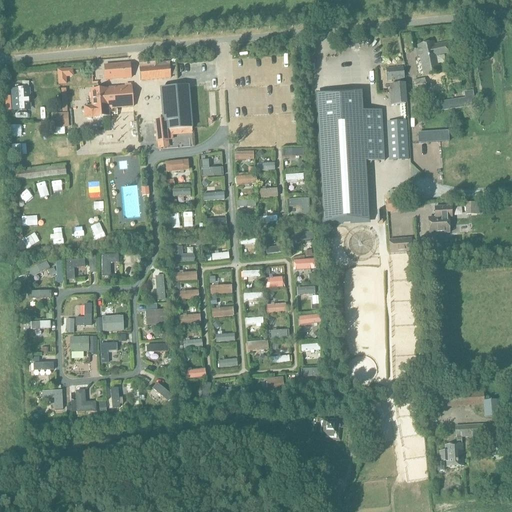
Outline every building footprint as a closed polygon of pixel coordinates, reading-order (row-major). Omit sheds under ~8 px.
[(414,37),(406,39),(408,52),(416,50),(414,37)] [(434,45),(434,43),(418,46),(423,76),(439,73),(435,56),(447,54),(445,43),(434,45)] [(130,64),(104,66),(105,82),(131,79),(130,64)] [(142,80),(171,77),(170,66),(141,68),(142,80)] [(386,80),(403,79),(402,68),(386,69),(386,80)] [(73,69),(57,70),(58,86),(67,85),(66,78),(73,77),(73,69)] [(428,92),(425,81),(413,83),(415,94),(428,92)] [(390,106),(405,104),(403,84),(388,85),(390,106)] [(155,142),(163,142),(162,131),(192,129),(189,86),(159,88),(162,121),(154,122),(155,142)] [(106,110),(133,107),(131,87),(104,89),(104,91),(91,92),(93,109),(106,108),(106,110)] [(146,98),(154,97),(153,89),(145,90),(146,98)] [(29,90),(12,91),(13,112),(30,111),(29,90)] [(363,112),(362,93),(317,95),(324,225),(369,222),(365,163),(384,162),(381,111),(363,112)] [(51,129),(68,128),(67,114),(50,115),(51,129)] [(134,123),(134,115),(125,115),(125,123),(134,123)] [(389,161),(408,160),(405,122),(387,123),(389,161)] [(136,135),(135,127),(126,129),(128,136),(136,135)] [(448,132),(418,134),(418,144),(449,142),(448,132)] [(297,140),(277,142),(280,169),(300,167),(297,140)] [(267,143),(247,146),(250,172),(270,170),(267,143)] [(242,146),(226,148),(229,175),(250,172),(247,146),(242,146)] [(217,157),(193,160),(195,182),(219,179),(217,157)] [(183,164),(162,167),(164,191),(186,188),(183,164)] [(19,178),(55,176),(56,195),(62,194),(61,175),(69,175),(69,165),(18,168),(19,178)] [(300,167),(280,169),(282,188),(283,196),(303,193),(302,185),(300,167)] [(270,170),(250,172),(253,199),(273,197),(272,189),(270,170)] [(250,172),(229,175),(232,202),(253,199),(250,172)] [(428,187),(436,187),(436,174),(428,175),(428,187)] [(195,182),(198,206),(222,203),(219,179),(195,182)] [(38,182),(41,196),(47,195),(44,181),(38,182)] [(27,183),(21,185),(28,199),(33,197),(27,183)] [(186,188),(164,191),(167,214),(189,212),(186,188)] [(303,193),(283,196),(286,225),(306,222),(303,193)] [(273,197),(253,199),(256,228),(276,226),(273,197)] [(253,199),(232,202),(235,231),(256,228),(253,199)] [(222,203),(198,206),(201,235),(225,232),(222,203)] [(478,215),(478,203),(466,203),(465,215),(478,215)] [(445,218),(445,216),(449,216),(448,207),(429,208),(430,217),(435,216),(435,218),(429,219),(429,235),(449,234),(448,218),(445,218)] [(189,212),(167,214),(169,238),(191,236),(189,212)] [(258,234),(261,258),(284,255),(281,231),(258,234)] [(258,234),(236,237),(238,260),(261,258),(258,234)] [(311,234),(290,236),(290,242),(312,241),(311,234)] [(146,274),(143,275),(146,303),(170,300),(163,239),(163,241),(163,244),(163,248),(162,251),(161,254),(160,258),(158,261),(156,264),(154,267),(152,269),(149,271),(146,274)] [(389,241),(390,254),(412,253),(411,240),(389,241)] [(193,242),(170,244),(173,268),(196,265),(196,260),(196,259),(194,247),(193,242)] [(153,246),(98,253),(101,273),(127,271),(129,270),(132,270),(134,269),(136,268),(139,267),(141,265),(143,264),(145,262),(146,260),(148,258),(149,256),(150,254),(151,251),(152,249),(153,246)] [(98,253),(57,258),(59,278),(101,273),(98,253)] [(57,258),(24,262),(26,294),(60,290),(59,278),(57,258)] [(295,262),(295,271),(313,270),(312,260),(295,262)] [(196,265),(173,268),(176,298),(176,296),(199,293),(196,265)] [(260,268),(239,270),(242,295),(263,292),(260,268)] [(229,272),(207,274),(210,296),(232,293),(229,272)] [(282,278),(265,280),(265,289),(282,288),(282,278)] [(132,280),(102,283),(107,328),(137,325),(132,280)] [(102,283),(72,287),(77,331),(107,328),(102,283)] [(314,288),(297,289),(297,296),(315,295),(314,288)] [(60,290),(26,294),(29,327),(64,323),(60,290)] [(285,290),(263,292),(266,315),(287,313),(285,290)] [(263,292),(242,295),(244,317),(266,315),(263,292)] [(232,293),(210,296),(212,318),(234,315),(232,293)] [(170,300),(146,303),(150,336),(174,334),(170,300)] [(200,301),(177,304),(177,307),(179,328),(188,327),(203,325),(200,301)] [(315,308),(298,310),(301,338),(317,336),(315,308)] [(287,313),(266,315),(268,338),(290,336),(287,313)] [(266,315),(244,317),(247,340),(268,338),(266,315)] [(64,323),(29,327),(30,340),(31,359),(67,355),(64,323)] [(137,325),(107,328),(112,373),(141,370),(137,325)] [(188,327),(179,328),(182,354),(191,353),(206,351),(203,325),(188,327)] [(107,328),(77,331),(82,376),(112,373),(107,328)] [(174,334),(150,336),(153,368),(178,374),(174,334)] [(234,334),(216,336),(217,344),(235,343),(234,334)] [(290,336),(268,338),(271,363),(293,360),(290,336)] [(317,336),(301,338),(303,366),(304,365),(320,364),(317,336)] [(268,338),(247,340),(250,365),(271,363),(268,338)] [(237,343),(215,345),(218,369),(240,366),(237,343)] [(191,353),(182,354),(185,384),(195,383),(209,381),(206,351),(191,353)] [(67,355),(31,359),(34,391),(71,387),(67,355)] [(304,369),(289,371),(291,388),(322,384),(320,364),(304,365),(304,369)] [(178,374),(153,368),(154,378),(157,404),(181,401),(178,374)] [(289,371),(254,375),(256,392),(291,388),(289,371)] [(254,375),(218,380),(220,397),(256,392),(254,375)] [(154,378),(120,382),(123,408),(157,404),(154,378)] [(195,383),(185,384),(187,401),(197,400),(220,397),(218,380),(209,381),(195,383)] [(120,382),(85,386),(88,412),(123,408),(120,382)] [(85,386),(71,387),(34,391),(36,410),(37,417),(88,412),(85,386)] [(440,395),(441,407),(485,405),(485,417),(497,417),(497,402),(483,403),(483,393),(440,395)] [(341,420),(321,419),(320,439),(340,440),(341,420)] [(445,446),(445,452),(439,452),(440,463),(446,462),(446,468),(447,468),(447,469),(464,468),(463,446),(462,446),(462,438),(485,437),(485,440),(498,439),(498,425),(485,426),(485,425),(455,427),(455,439),(456,439),(457,446),(445,446)] [(509,443),(498,444),(499,458),(510,457),(509,443)]
